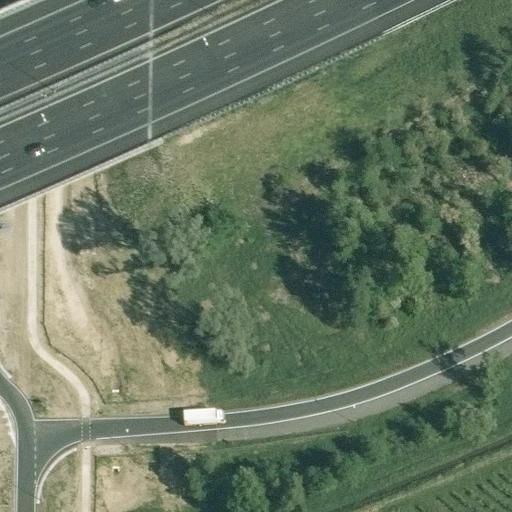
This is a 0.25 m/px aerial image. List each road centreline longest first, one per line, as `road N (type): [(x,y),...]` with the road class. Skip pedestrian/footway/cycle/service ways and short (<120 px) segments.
road 1 (motorway): [(25,431),(296,411),(401,380),(511,327)]
road 2 (motorway): [(0,156),(349,0)]
road 3 (motorway): [(150,0),(0,65)]
